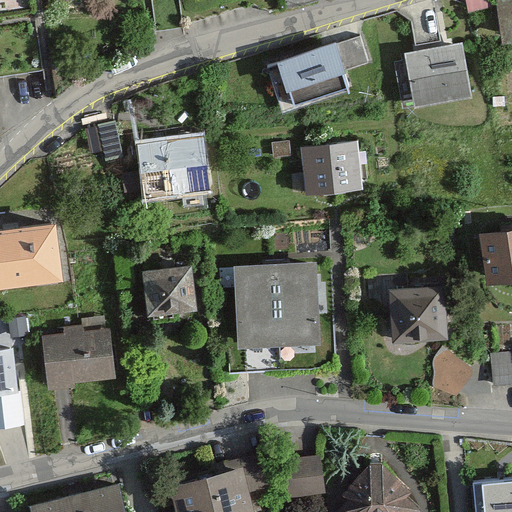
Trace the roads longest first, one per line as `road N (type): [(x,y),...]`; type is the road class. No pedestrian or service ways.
road 1 (residential): [(0,490),(242,428),(340,417),(511,426)]
road 2 (residential): [(0,168),(54,116),(124,73),(389,0)]
